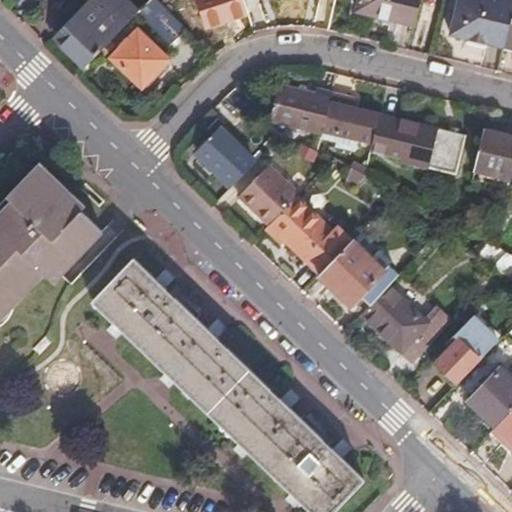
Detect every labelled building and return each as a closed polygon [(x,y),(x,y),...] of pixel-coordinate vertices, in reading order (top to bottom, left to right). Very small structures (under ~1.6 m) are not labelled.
[(20,0),(31,10),(40,0),(20,0)] [(86,72),(136,19),(115,0),(95,0),(67,30),(75,39),(65,50),(86,72)] [(126,0),(115,0),(136,19),(141,14),(126,0)] [(159,0),(153,0),(141,14),(172,45),(188,28),(175,15),(159,0)] [(212,0),(190,0),(175,15),(188,28),(196,36),(222,9),(212,0)] [(413,26),(419,0),(359,0),(357,12),(398,23),(413,26)] [(461,0),(453,35),(469,39),(488,44),(505,48),(511,18),(511,0),(461,0)] [(55,41),(65,50),(75,39),(67,30),(55,41)] [(140,34),(114,61),(145,91),(170,64),(140,34)] [(488,44),(469,39),(468,43),(487,48),(488,44)] [(316,97),(283,89),(275,123),(323,134),(331,101),(332,96),(321,93),(316,97)] [(357,101),(333,95),(331,101),(323,134),(376,145),(382,116),(355,110),(357,101)] [(467,137),(382,116),(376,145),(374,151),(407,160),(406,162),(459,175),(467,137)] [(243,176),(259,159),(223,124),(200,146),(230,177),(237,171),(243,176)] [(511,138),(485,133),(476,173),(511,180),(511,138)] [(52,283),(101,232),(78,211),(82,206),(37,161),(4,195),(8,200),(0,208),(0,317),(42,275),(52,283)] [(368,176),(352,167),(346,181),(358,187),(368,176)] [(297,200),(298,198),(269,171),(241,202),(268,229),(270,227),(297,200)] [(323,225),(297,200),(270,227),(296,252),(323,225)] [(323,225),(296,252),(320,277),(352,244),(338,229),(332,234),(323,225)] [(380,270),(352,244),(320,277),(335,293),(352,310),(359,302),(366,309),(388,287),(394,280),(382,268),(380,270)] [(492,265),(511,276),(511,254),(502,248),(492,265)] [(310,511),(332,511),(363,481),(139,263),(98,306),(310,511)] [(320,310),(335,293),(320,277),(304,295),(320,310)] [(414,336),(425,347),(449,322),(437,311),(425,323),(388,287),(366,309),(361,314),(400,352),(414,336)] [(414,336),(400,352),(410,362),(425,347),(414,336)] [(458,342),(437,364),(456,382),(476,361),(458,342)] [(467,401),(495,429),(511,411),(511,380),(500,369),(467,401)] [(511,411),(495,429),(511,446),(511,411)] [(511,446),(495,429),(490,433),(511,454),(511,446)]
